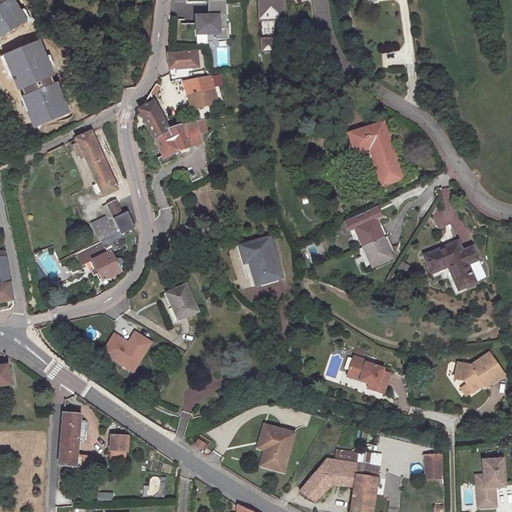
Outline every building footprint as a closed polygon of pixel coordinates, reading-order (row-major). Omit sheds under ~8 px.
[(0,0),(0,36),(26,20),(13,0),(0,0)] [(287,0),(263,0),(264,17),(287,17),(287,0)] [(213,19),(201,19),(201,38),(212,37),(212,35),(220,35),(221,42),(234,42),(233,27),(231,27),(231,3),(213,4),(213,19)] [(264,40),(265,52),(277,52),(277,40),(264,40)] [(26,96),(24,97),(36,126),(70,112),(58,82),(55,84),(51,76),(55,74),(41,41),(6,55),(20,88),(23,87),(26,96)] [(202,56),(172,58),(174,73),(203,71),(202,56)] [(216,79),(189,85),(193,99),(220,94),(216,79)] [(159,90),(153,98),(157,104),(163,92),(159,90)] [(220,94),(193,99),(196,107),(197,112),(222,106),(220,94)] [(168,124),(157,104),(153,98),(149,104),(146,110),(142,113),(152,132),(168,124)] [(391,123),(356,133),(363,153),(377,149),(389,186),(409,179),(391,123)] [(154,137),(158,144),(174,136),(173,135),(168,124),(152,132),(154,137)] [(186,130),(193,151),(206,147),(200,126),(186,130)] [(193,152),(193,151),(186,130),(173,135),(174,136),(158,144),(166,160),(161,163),(164,170),(178,164),(176,159),(184,155),(193,152)] [(99,184),(102,192),(104,197),(118,190),(115,182),(110,170),(103,156),(97,141),(93,131),(70,142),(73,148),(76,147),(81,158),(86,156),(99,184)] [(96,194),(102,192),(99,184),(93,187),(96,194)] [(457,237),(466,233),(449,188),(441,190),(448,208),(432,215),(438,230),(453,225),(457,237)] [(118,207),(110,211),(113,217),(110,219),(113,225),(121,221),(120,218),(123,216),(118,207)] [(357,230),(377,220),(381,218),(377,210),(359,219),(349,225),(353,232),(357,230)] [(102,246),(104,244),(104,243),(106,241),(106,240),(117,233),(116,230),(113,225),(110,219),(113,217),(110,211),(105,213),(108,221),(93,228),(102,246)] [(121,221),(113,225),(116,230),(124,226),(123,223),(131,219),(130,218),(121,221)] [(104,243),(104,244),(105,246),(136,230),(131,219),(123,223),(124,226),(116,230),(117,233),(106,240),(106,241),(104,243)] [(357,230),(366,249),(386,239),(377,220),(357,230)] [(105,246),(103,247),(105,252),(114,247),(115,249),(125,244),(123,241),(138,234),(136,230),(105,246)] [(334,234),(338,243),(344,240),(340,231),(334,234)] [(320,240),(324,250),(331,247),(327,237),(320,240)] [(286,282),(274,239),(241,248),(247,266),(253,264),(260,289),(286,282)] [(395,260),(386,239),(366,249),(374,270),(395,260)] [(319,243),(308,248),(313,259),(324,254),(319,243)] [(456,284),(460,295),(479,287),(479,286),(487,282),(481,266),(482,266),(476,251),(465,255),(462,246),(426,260),(434,278),(453,270),(458,283),(456,284)] [(105,252),(103,247),(78,261),(78,262),(80,261),(83,266),(87,267),(91,265),(94,266),(92,267),(103,287),(114,282),(123,277),(121,272),(124,270),(125,269),(125,268),(125,267),(125,266),(125,265),(124,265),(124,264),(123,264),(122,263),(121,263),(118,265),(113,256),(112,257),(117,254),(115,249),(114,247),(105,252)] [(13,285),(8,256),(0,257),(0,308),(15,306),(13,285)] [(43,280),(50,276),(47,261),(38,263),(43,280)] [(405,274),(409,265),(400,262),(396,271),(405,274)] [(181,325),(200,317),(188,291),(169,299),(181,325)] [(117,340),(105,358),(121,368),(124,364),(138,373),(154,348),(138,338),(131,348),(117,340)] [(469,386),(475,393),(476,394),(487,386),(489,389),(507,375),(492,355),(474,367),(461,364),(457,380),(467,382),(469,386)] [(357,363),(353,379),(375,386),(374,390),(381,393),(380,397),(388,400),(394,380),(388,378),(389,375),(371,370),(371,367),(357,363)] [(138,373),(124,364),(121,368),(136,377),(138,373)] [(0,369),(0,388),(11,387),(7,368),(0,369)] [(375,386),(353,379),(351,384),(374,390),(375,386)] [(475,393),(469,386),(464,390),(469,397),(475,393)] [(63,415),(59,465),(74,466),(78,417),(63,415)] [(268,445),(265,455),(260,471),(283,479),(295,440),(265,430),(261,443),(268,445)] [(122,438),(106,437),(105,452),(121,453),(122,438)] [(258,453),(265,455),(268,445),(261,443),(258,453)] [(203,444),(197,447),(201,453),(207,450),(203,444)] [(80,455),(80,468),(92,468),(92,455),(80,455)] [(427,459),(427,484),(445,484),(444,459),(427,459)] [(331,490),(329,463),(301,496),(317,506),(331,490)] [(355,494),(359,468),(329,463),(331,490),(355,494)] [(505,463),(485,464),(487,491),(478,491),(479,511),(497,510),(496,491),(506,490),(505,463)] [(354,500),(377,502),(382,467),(378,467),(377,471),(359,468),(355,494),(354,500)] [(164,498),(164,477),(150,477),(149,498),(164,498)] [(112,493),(95,494),(95,503),(112,502),(112,493)] [(374,511),(377,502),(354,500),(352,511),(374,511)] [(251,511),(239,503),(237,511),(251,511)]
